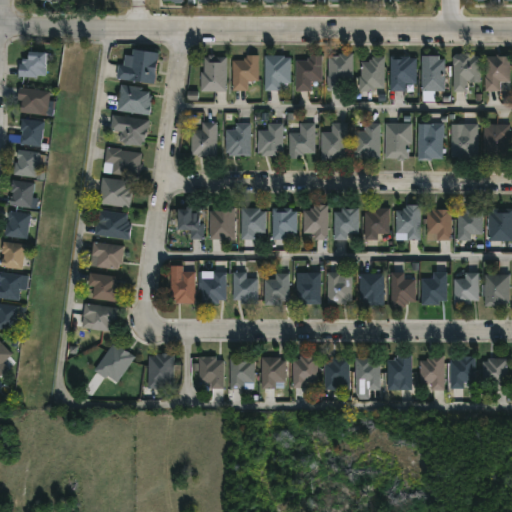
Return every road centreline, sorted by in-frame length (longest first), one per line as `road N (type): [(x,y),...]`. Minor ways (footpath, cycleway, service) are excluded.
road 1 (residential): [(511,33),(122,36),(0,28)]
road 2 (residential): [(511,339),(182,339),(155,328)]
road 3 (residential): [(169,187),(511,188)]
road 4 (residential): [(186,36),(150,304),(155,328)]
